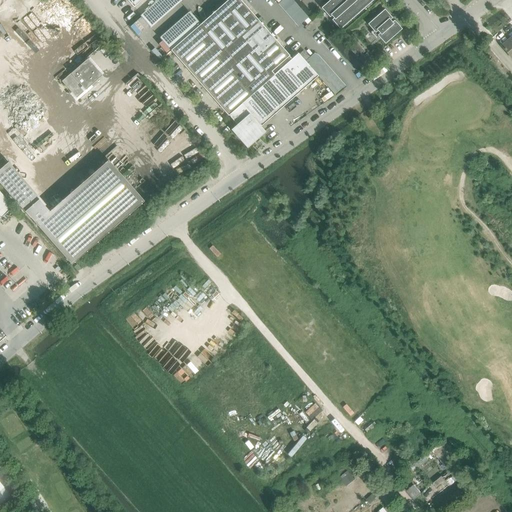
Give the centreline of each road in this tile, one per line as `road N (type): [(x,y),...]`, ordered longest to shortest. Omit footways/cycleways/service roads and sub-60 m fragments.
road 1 (unclassified): [(0,359),(103,272),(242,176)]
road 2 (unclassified): [(242,176),(441,37)]
road 3 (unclassified): [(242,176),(92,0)]
road 4 (unknown): [(84,135),(67,169),(50,174),(0,124)]
